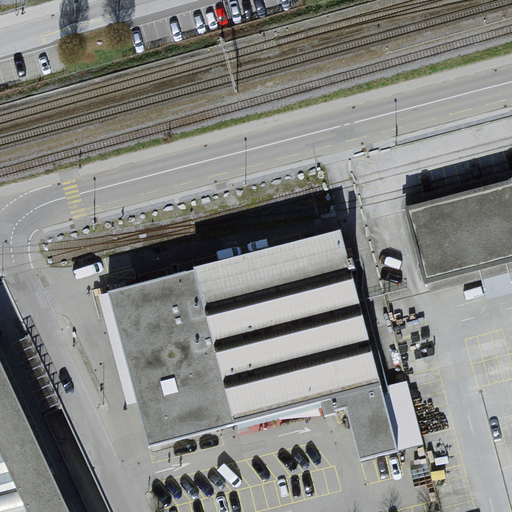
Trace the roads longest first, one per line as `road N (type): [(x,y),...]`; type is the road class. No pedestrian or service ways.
road 1 (residential): [(36,203),(511,81)]
road 2 (unknown): [(26,299),(370,206)]
road 3 (residential): [(122,511),(13,271),(8,229),(36,203)]
road 4 (residential): [(0,37),(133,0)]
